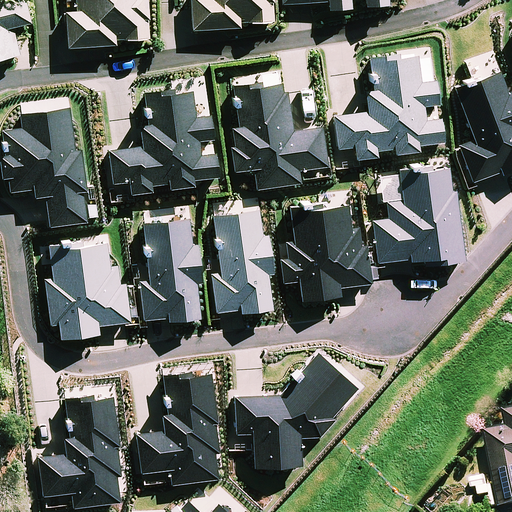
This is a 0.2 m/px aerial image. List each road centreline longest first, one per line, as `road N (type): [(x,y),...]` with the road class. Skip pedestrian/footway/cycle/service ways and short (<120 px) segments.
road 1 (residential): [(0,220),(15,221),(44,335),(76,362),(166,361),(378,335),(484,274),(511,243)]
road 2 (residential): [(0,78),(422,19),(472,0)]
